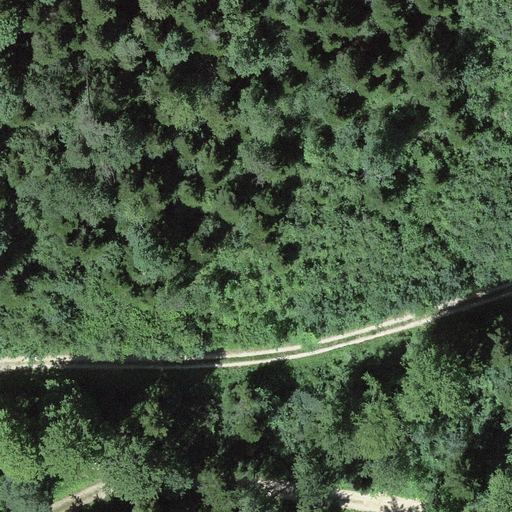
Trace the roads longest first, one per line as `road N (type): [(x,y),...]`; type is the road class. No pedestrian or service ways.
road 1 (track): [(0,365),(266,357),(511,290)]
road 2 (track): [(0,431),(146,470),(352,506),(464,511)]
